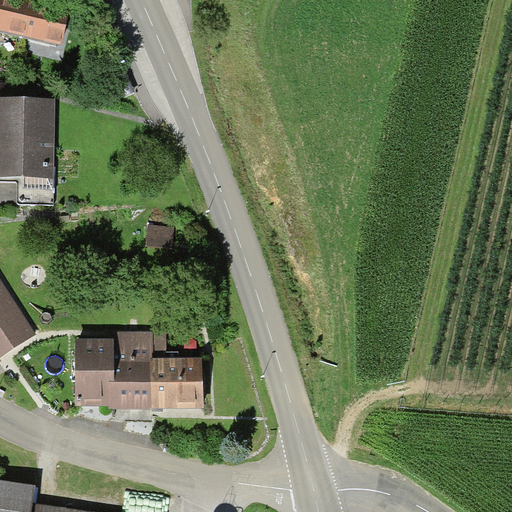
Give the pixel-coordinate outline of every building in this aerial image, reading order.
[(0,0),(0,33),(62,48),(71,12),(35,4),(18,0),(0,0)] [(0,101),(0,182),(17,183),(17,205),(54,205),(54,101),(0,101)] [(176,250),(176,228),(151,227),(151,250),(176,250)] [(0,278),(0,357),(36,335),(0,278)] [(109,407),(109,411),(157,411),(203,410),(203,359),(166,359),(166,331),(109,332),(109,339),(74,339),(75,407),(109,407)] [(0,483),(0,511),(30,511),(32,506),(35,488),(0,483)]
